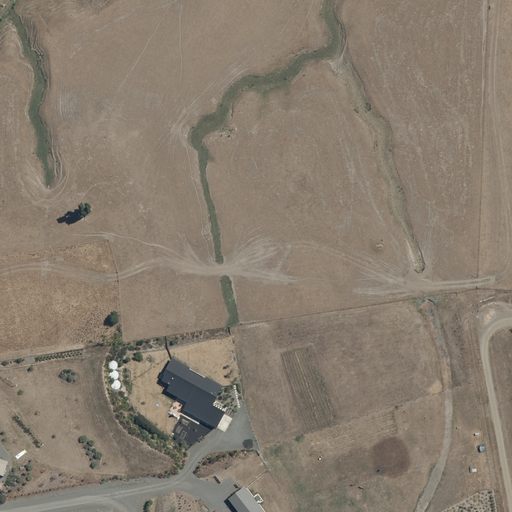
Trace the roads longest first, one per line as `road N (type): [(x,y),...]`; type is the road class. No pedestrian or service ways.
road 1 (residential): [(510,511),(481,331)]
road 2 (unknown): [(107,498),(165,479),(181,453),(223,429)]
road 3 (residential): [(0,503),(93,494),(122,511)]
